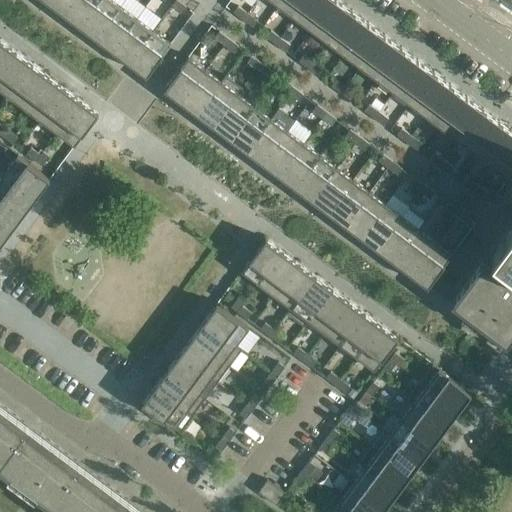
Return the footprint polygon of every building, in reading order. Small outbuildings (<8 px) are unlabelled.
[(64,13),(74,0),(48,0),(48,1),(64,13)] [(81,25),(99,0),(74,0),(64,13),(81,25)] [(97,37),(121,5),(114,0),(99,0),(81,25),(97,37)] [(182,12),(186,6),(178,0),(175,0),(172,5),(182,12)] [(295,18),(308,0),(282,0),(279,5),(295,18)] [(312,30),(333,0),(308,0),(295,18),(312,30)] [(328,42),(352,10),(338,0),(333,0),(312,30),(328,42)] [(113,49),(137,17),(121,5),(97,37),(113,49)] [(238,5),(234,11),(234,12),(243,19),(248,13),(238,5)] [(344,54),(368,22),(352,10),(328,42),(344,54)] [(258,20),(248,13),(243,19),(253,26),(258,20)] [(130,62),(154,30),(137,17),(113,49),(130,62)] [(360,67),(384,35),(368,22),(344,54),(360,67)] [(160,58),(171,43),(154,30),(130,62),(147,75),(159,58),(160,58)] [(276,43),(281,37),(271,30),(266,36),(276,43)] [(219,31),(215,37),(224,44),(229,38),(219,31)] [(377,79),(401,47),(384,35),(360,67),(377,79)] [(290,44),(281,37),(276,43),(286,51),(290,44)] [(239,45),(229,38),(224,44),(234,52),(239,45)] [(0,72),(16,51),(0,39),(0,72)] [(393,91),(417,59),(401,47),(377,79),(393,91)] [(0,88),(8,95),(32,63),(16,51),(0,72),(0,88)] [(304,54),(299,60),(299,61),(309,68),(313,61),(304,54)] [(252,55),(252,56),(247,62),(257,69),(262,62),(252,55)] [(182,101),(206,69),(189,56),(177,72),(165,88),(182,101)] [(410,103),(434,72),(417,59),(393,91),(410,103)] [(323,69),(313,61),(309,68),(318,75),(323,69)] [(271,70),(262,62),(257,69),(266,76),(271,70)] [(25,107),(49,75),(32,63),(8,95),(25,107)] [(198,113),(222,81),(222,80),(206,69),(182,101),(198,113)] [(426,116),(450,84),(434,72),(410,103),(426,116)] [(41,120),(65,88),(49,75),(25,107),(41,120)] [(244,88),(243,87),(226,75),(222,80),(222,81),(198,113),(215,125),(239,93),(239,94),(244,88)] [(336,79),(332,85),(341,92),(346,86),(336,79)] [(285,80),(284,80),(280,86),(290,93),(294,87),(285,80)] [(442,128),(466,96),(450,84),(426,116),(442,128)] [(356,93),(346,86),(341,92),(351,99),(356,93)] [(299,100),(304,94),(294,87),(290,93),(299,100)] [(57,132),(81,100),(65,88),(41,120),(57,132)] [(255,105),(239,94),(239,93),(215,125),(231,137),(255,105)] [(459,140),(483,108),(466,96),(442,128),(459,140)] [(86,130),(98,113),(81,100),(57,132),(75,145),(86,130)] [(317,104),(317,105),(313,111),(322,118),(327,111),(317,104)] [(369,104),(365,110),(374,117),(379,111),(369,104)] [(247,150),(271,118),(255,105),(231,137),(247,150)] [(475,153),(499,121),(483,108),(459,140),(475,153)] [(337,118),(327,111),(322,118),(332,125),(337,118)] [(389,118),(379,111),(374,117),(384,124),(389,118)] [(264,162),(288,130),(271,118),(247,150),(264,162)] [(290,129),(305,138),(311,128),(297,119),(290,129)] [(492,165),(511,137),(511,130),(499,121),(475,153),(492,165)] [(0,123),(0,133),(4,136),(8,130),(0,123)] [(402,128),(398,134),(397,134),(407,142),(412,135),(402,128)] [(350,129),(346,135),(355,142),(360,136),(350,129)] [(18,137),(8,130),(4,136),(13,143),(18,137)] [(280,174),(304,142),(288,130),(264,162),(280,174)] [(421,142),(412,135),(407,142),(417,149),(421,142)] [(370,143),(360,136),(355,142),(365,150),(370,143)] [(511,137),(492,165),(509,178),(511,173),(511,137)] [(297,187),(321,155),(304,142),(280,174),(297,187)] [(35,159),(39,153),(31,147),(27,153),(35,159)] [(440,166),(444,160),(435,152),(430,159),(440,166)] [(47,159),(41,154),(39,153),(35,159),(43,165),(47,159)] [(383,153),(383,154),(378,160),(388,167),(393,161),(383,153)] [(50,178),(30,163),(18,154),(5,171),(37,195),(48,180),(49,180),(50,178)] [(313,199),(337,167),(321,155),(297,187),(313,199)] [(454,167),(444,160),(440,166),(449,173),(454,167)] [(402,168),(393,161),(388,167),(398,174),(402,168)] [(329,211),(353,179),(337,167),(313,199),(329,211)] [(37,195),(5,171),(0,177),(0,193),(25,212),(37,195)] [(467,177),(463,183),(472,190),(477,184),(467,177)] [(416,178),(415,178),(411,184),(421,191),(425,185),(416,178)] [(346,223),(370,191),(353,179),(329,211),(346,223)] [(487,191),(477,184),(472,190),(482,198),(487,191)] [(435,192),(425,185),(421,191),(430,199),(435,192)] [(362,236),(386,204),(370,191),(346,223),(362,236)] [(0,218),(12,228),(25,212),(0,193),(0,218)] [(453,216),(458,209),(448,202),(444,209),(453,216)] [(378,248),(402,216),(386,204),(362,236),(378,248)] [(463,223),(468,217),(458,209),(453,216),(463,223)] [(395,260),(419,228),(402,216),(378,248),(395,260)] [(12,228),(0,218),(0,244),(12,228)] [(411,273),(435,240),(419,228),(395,260),(411,273)] [(511,229),(492,256),(504,265),(497,274),(482,263),(452,303),(506,344),(511,336),(511,229)] [(259,283),(283,251),(266,238),(254,255),(253,254),(242,270),(259,283)] [(452,253),(435,240),(411,273),(428,285),(441,269),(452,253)] [(275,295),(299,263),(283,251),(259,283),(275,295)] [(287,313),(316,275),(299,263),(275,295),(291,307),(287,313)] [(304,326),(332,287),(316,275),(287,313),(304,326)] [(324,332),(348,300),(332,287),(304,326),(305,326),(309,320),(324,332)] [(242,305),(245,302),(238,297),(231,307),(238,311),(242,305)] [(341,344),(365,312),(348,300),(324,332),(341,344)] [(249,327),(217,303),(213,308),(214,308),(204,320),(242,349),(243,348),(237,344),(249,327)] [(252,312),(242,305),(238,311),(247,318),(252,312)] [(357,356),(381,324),(365,312),(341,344),(357,356)] [(242,349),(204,320),(192,337),(230,366),(242,349)] [(270,336),(275,329),(265,322),(261,329),(270,336)] [(374,369),(399,337),(394,333),(394,334),(381,324),(357,356),(374,369)] [(285,337),(275,329),(270,336),(280,343),(285,337)] [(230,366),(192,337),(180,353),(218,382),(230,366)] [(298,347),(293,353),(303,360),(308,354),(298,347)] [(405,359),(395,351),(390,358),(397,363),(400,365),(405,359)] [(218,382),(180,353),(168,369),(205,398),(206,397),(200,393),(211,378),(217,383),(218,382)] [(317,361),(308,354),(303,360),(313,367),(317,361)] [(390,372),(397,363),(390,358),(383,367),(390,372)] [(278,376),(285,366),(279,361),(272,371),(278,376)] [(454,379),(439,367),(426,384),(421,379),(420,380),(458,408),(471,391),(454,379)] [(205,398),(168,369),(155,386),(187,410),(193,415),(205,398)] [(271,385),(278,376),(272,371),(264,381),(271,385)] [(336,385),(341,378),(331,371),(326,378),(336,385)] [(350,385),(341,378),(336,385),(345,392),(350,385)] [(458,408),(420,380),(408,397),(446,425),(458,408)] [(379,386),(373,381),(366,391),(372,395),(379,386)] [(187,410),(155,386),(142,403),(159,415),(159,416),(174,427),(187,410)] [(365,405),(372,395),(366,391),(358,400),(365,405)] [(254,408),(261,399),(254,394),(247,404),(254,408)] [(446,425),(408,397),(396,413),(434,441),(446,425)] [(145,511),(44,436),(0,403),(0,473),(8,479),(12,475),(28,487),(25,492),(51,511),(145,511)] [(246,418),(254,408),(247,404),(240,413),(246,418)] [(360,412),(353,407),(351,405),(346,411),(355,418),(360,412)] [(434,441),(396,413),(395,414),(401,418),(390,433),(384,428),(383,429),(421,457),(434,441)] [(229,441),(236,431),(230,427),(223,436),(229,441)] [(340,433),(333,428),(326,438),(333,442),(340,433)] [(421,457),(383,429),(371,446),(409,474),(421,457)] [(222,451),(229,441),(223,436),(216,446),(222,451)] [(325,452),(333,442),(326,438),(319,447),(325,452)] [(409,474),(371,446),(376,451),(365,466),(397,490),(409,474)] [(315,465),(309,461),(302,470),(308,475),(315,465)] [(397,490),(365,466),(353,482),(385,507),(397,490)] [(301,485),(308,475),(302,470),(295,480),(301,485)] [(286,493),(285,492),(267,479),(259,491),(277,505),(286,493)] [(380,511),(385,507),(353,482),(341,498),(335,494),(357,511),(380,511)] [(357,511),(335,494),(321,511),(357,511)]
